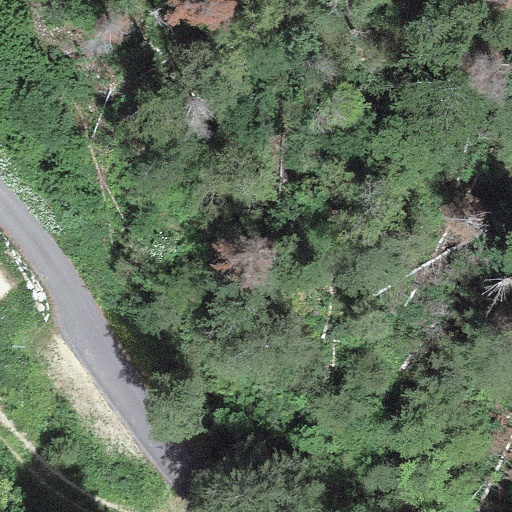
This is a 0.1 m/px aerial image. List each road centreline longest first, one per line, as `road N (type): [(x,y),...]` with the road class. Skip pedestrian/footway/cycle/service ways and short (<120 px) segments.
road 1 (unclassified): [(0,204),(229,511)]
road 2 (track): [(0,424),(33,463),(106,511)]
